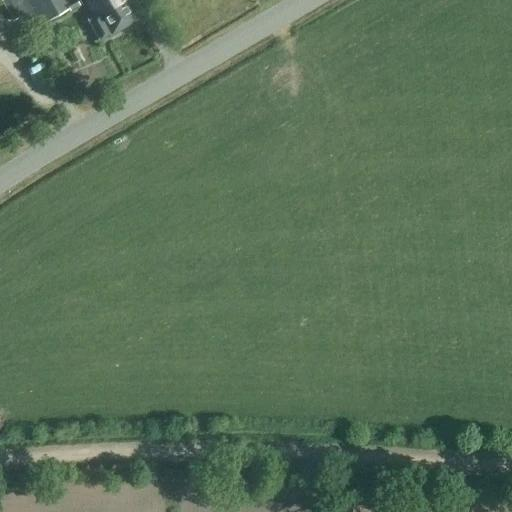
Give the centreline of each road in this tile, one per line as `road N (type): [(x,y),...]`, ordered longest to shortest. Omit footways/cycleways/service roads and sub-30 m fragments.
road 1 (track): [(0,462),(234,452),(511,467)]
road 2 (tertiary): [(0,180),(307,0)]
